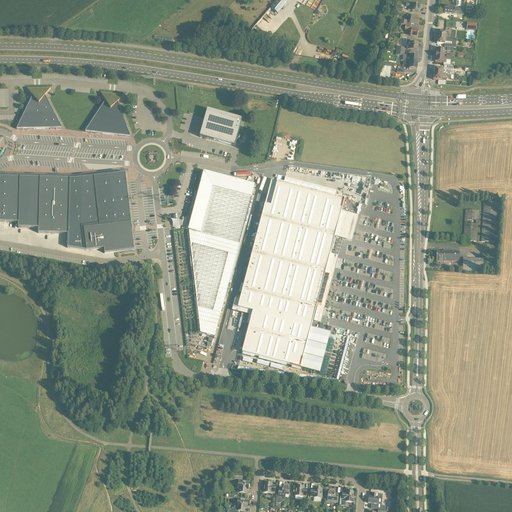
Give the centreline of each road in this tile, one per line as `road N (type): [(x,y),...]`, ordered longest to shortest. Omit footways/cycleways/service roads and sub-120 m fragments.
road 1 (primary): [(417,98),(134,54),(0,46)]
road 2 (primary): [(0,59),(132,67),(414,111)]
road 3 (unclassified): [(404,404),(184,373),(175,359),(162,256)]
road 4 (unclassified): [(161,143),(168,117),(144,93),(0,82)]
road 5 (unclassified): [(0,242),(104,261),(162,256)]
road 6 (residential): [(253,511),(257,479),(267,473),(353,481),(360,511)]
road 7 (tertiary): [(416,395),(419,236)]
road 8 (unclassified): [(6,158),(136,163)]
road 9 (unclassified): [(137,149),(9,135)]
road 10 (tertiary): [(414,111),(419,236)]
road 11 (tertiary): [(419,236),(424,112)]
